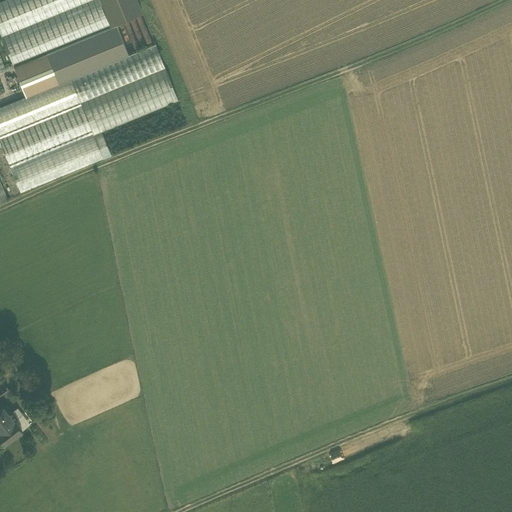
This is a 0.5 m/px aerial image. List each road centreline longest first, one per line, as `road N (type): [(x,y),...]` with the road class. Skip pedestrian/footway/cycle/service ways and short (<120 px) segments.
road 1 (track): [(0,208),(502,0)]
road 2 (track): [(179,511),(511,377)]
